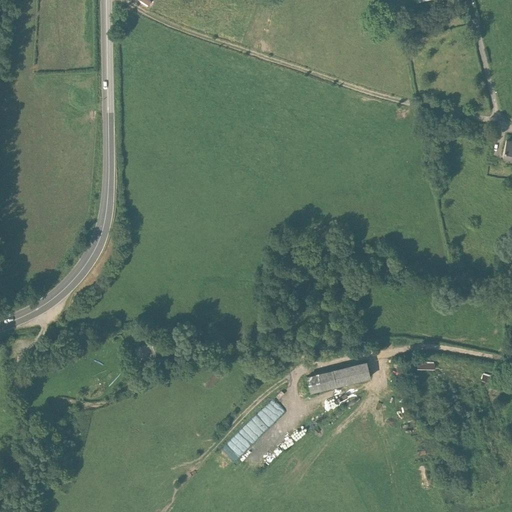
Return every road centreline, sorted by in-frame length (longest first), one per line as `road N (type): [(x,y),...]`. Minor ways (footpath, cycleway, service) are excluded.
road 1 (track): [(499,124),(374,94),(117,0)]
road 2 (tertiary): [(106,0),(108,200),(99,241),(71,283),(0,326)]
road 3 (track): [(511,363),(400,348),(293,376),(191,465)]
road 4 (unclassified): [(469,0),(499,124),(511,128)]
